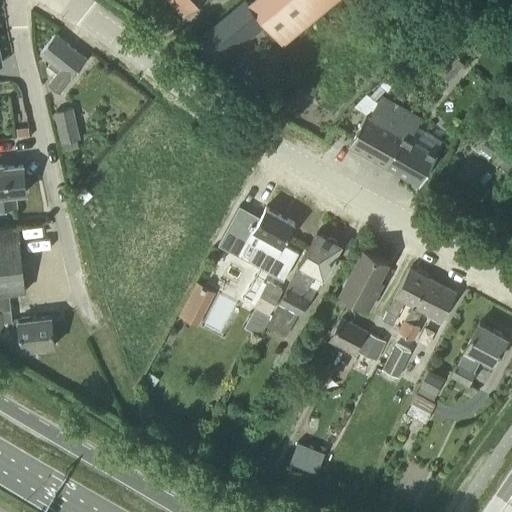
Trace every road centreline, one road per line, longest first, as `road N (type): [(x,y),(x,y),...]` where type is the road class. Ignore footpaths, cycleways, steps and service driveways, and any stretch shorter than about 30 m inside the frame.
road 1 (residential): [(511,277),(317,179),(66,6)]
road 2 (residential): [(82,310),(16,24),(18,0)]
road 3 (primary): [(186,511),(0,403)]
